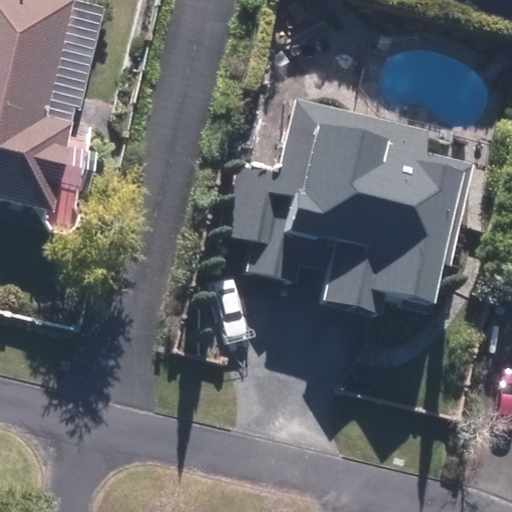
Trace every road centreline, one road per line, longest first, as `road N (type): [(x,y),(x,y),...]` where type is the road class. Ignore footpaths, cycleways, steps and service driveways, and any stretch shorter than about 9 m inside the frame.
road 1 (residential): [(118,432),(448,511)]
road 2 (residential): [(0,401),(118,432)]
